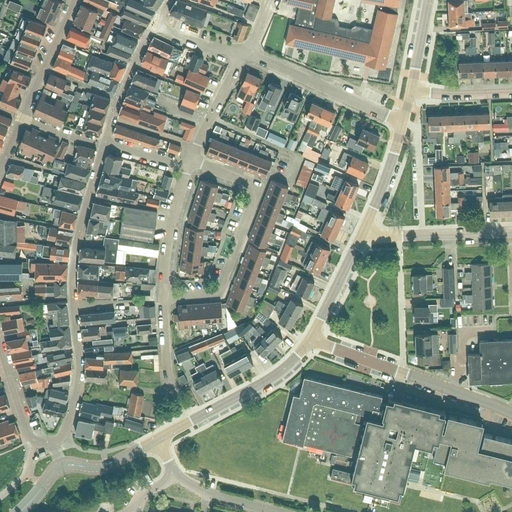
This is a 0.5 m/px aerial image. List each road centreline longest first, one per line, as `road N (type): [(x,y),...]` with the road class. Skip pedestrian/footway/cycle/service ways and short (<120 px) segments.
road 1 (residential): [(105,143),(78,240),(78,374),(54,442)]
road 2 (residential): [(163,295),(222,283),(254,197),(245,179),(191,164)]
road 3 (secondary): [(161,438),(274,376),(312,340)]
road 4 (residential): [(408,117),(244,53)]
road 5 (unclassified): [(402,375),(398,235)]
road 6 (residential): [(163,295),(170,226),(191,164)]
road 7 (secondary): [(359,236),(408,117)]
road 8 (residential): [(191,164),(244,53)]
road 9 (unclassified): [(409,113),(422,234)]
